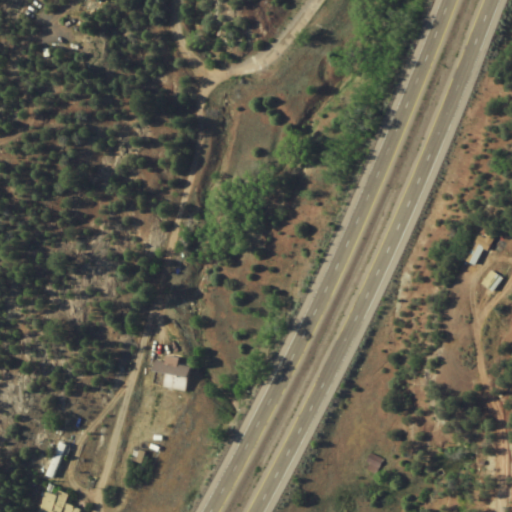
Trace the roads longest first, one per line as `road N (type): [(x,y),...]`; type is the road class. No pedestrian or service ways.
road 1 (motorway): [(449,0),(266,419),(212,511)]
road 2 (motorway): [(264,511),(465,90),(498,0)]
road 3 (residential): [(89,478),(198,82),(246,71),(307,0)]
